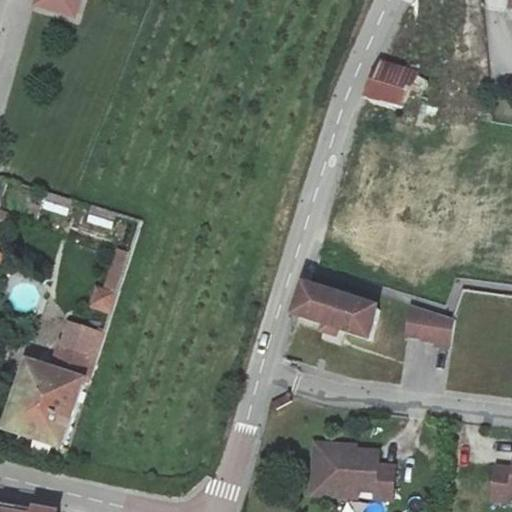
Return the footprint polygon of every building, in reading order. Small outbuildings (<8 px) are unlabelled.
[(37,0),(36,5),(78,18),(82,0),(37,0)] [(443,62),(453,0),(404,0),(395,54),(443,62)] [(238,38),(228,68),(242,72),(252,42),(238,38)] [(381,61),(368,96),(400,106),(416,71),(381,61)] [(113,315),(130,253),(110,248),(94,310),(113,315)] [(16,312),(38,308),(32,279),(11,283),(16,312)] [(370,338),(378,308),(306,282),(296,310),(357,333),(370,338)] [(418,340),(430,343),(429,345),(445,348),(451,321),(411,309),(406,335),(418,338),(418,340)] [(96,345),(69,334),(61,358),(88,369),(96,345)] [(75,388),(20,368),(0,427),(0,435),(53,456),(75,388)] [(270,407),(273,413),(289,404),(287,398),(270,407)] [(364,499),(364,506),(381,508),(384,475),(366,474),(368,460),(338,458),(339,454),(306,451),(301,501),(334,503),(335,496),(349,497),(364,499)] [(511,467),(505,467),(503,480),(486,478),(481,510),(497,511),(498,511),(500,505),(511,506),(511,467)] [(349,505),(364,506),(364,499),(349,497),(349,505)]
